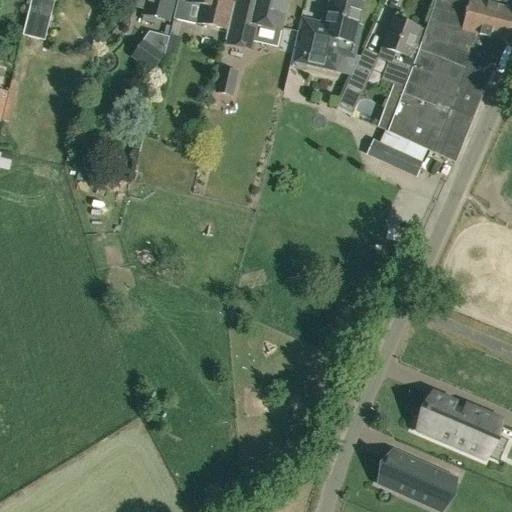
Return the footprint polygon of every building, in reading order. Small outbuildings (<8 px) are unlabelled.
[(44,41),(54,0),(31,0),(22,35),(44,41)] [(137,0),(142,1),(142,0),(147,0),(144,15),(169,22),(174,0),(137,0)] [(228,30),(234,0),(189,0),(189,3),(202,6),(198,23),(228,30)] [(228,45),(252,50),(253,43),(276,48),(280,31),(286,0),(254,0),(252,12),(237,8),(228,45)] [(295,64),(310,67),(336,73),(340,54),(353,57),(360,27),(356,26),(362,3),(346,0),(332,0),(326,26),(304,21),(295,64)] [(470,0),(470,4),(452,0),(437,0),(426,32),(420,31),(412,56),(416,58),(414,64),(410,63),(401,87),(394,84),(377,127),(433,154),(445,124),(452,127),(458,112),(474,119),(506,43),(508,43),(511,25),(511,10),(471,0),(470,0)] [(394,84),(401,87),(410,63),(406,61),(419,28),(393,18),(378,56),(377,59),(378,59),(388,63),(382,80),(394,84)] [(153,74),(164,57),(142,42),(131,58),(153,74)] [(79,51),(81,56),(86,58),(91,55),(93,50),(90,45),(85,44),(80,46),(79,51)] [(233,97),(239,72),(220,68),(215,93),(233,97)] [(358,102),(370,76),(355,69),(342,95),(343,95),(338,106),(352,114),(358,102)] [(0,90),(0,122),(1,123),(4,111),(8,92),(0,90)] [(366,155),(378,161),(416,178),(423,163),(385,146),(373,140),(366,155)] [(78,172),(76,180),(89,183),(91,175),(78,172)] [(500,424),(490,420),(463,408),(461,412),(455,409),(456,407),(432,397),(425,413),(419,429),(454,444),(486,457),(495,435),(500,424)] [(444,477),(391,454),(388,461),(387,461),(384,468),(385,468),(378,483),(431,506),(444,477)] [(511,476),(497,471),(492,485),(511,491),(511,476)]
